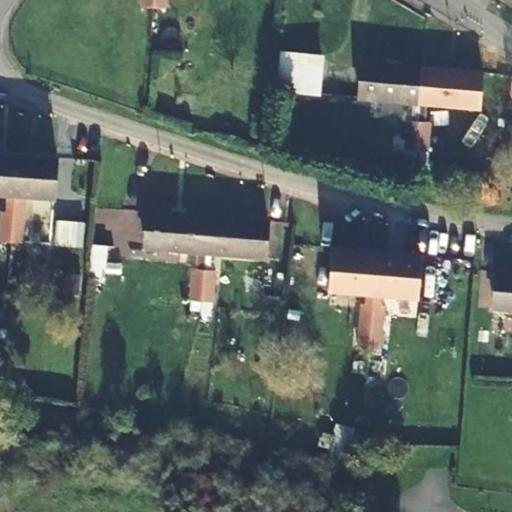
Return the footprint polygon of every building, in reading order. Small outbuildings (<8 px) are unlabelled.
[(154,0),(154,7),(165,8),(166,0),(154,0)] [(321,55),(280,51),(277,90),(318,94),(321,55)] [(415,151),(421,68),(361,62),(358,99),(411,104),(409,122),(405,121),(403,151),(415,152),(415,151)] [(415,151),(415,152),(426,153),(428,122),(425,122),(426,104),(478,109),(481,73),(421,68),(415,151)] [(10,243),(19,156),(0,154),(0,193),(6,194),(5,213),(0,213),(0,272),(8,273),(10,243)] [(19,156),(10,243),(24,244),(26,215),(21,214),(23,195),(54,198),(58,160),(19,156)] [(202,301),(209,218),(149,212),(146,248),(199,253),(198,272),(194,271),(191,300),(202,301)] [(209,218),(202,301),(213,302),(216,273),(211,272),(213,254),(266,259),(269,223),(209,218)] [(372,337),(379,251),(334,246),(331,285),(368,288),(366,307),(361,307),(358,336),(372,337)] [(379,251),(372,337),(384,338),(387,309),(382,309),(383,290),(420,293),(423,255),(379,251)] [(511,273),(496,272),(492,308),(511,309),(511,273)] [(329,312),(314,311),(311,340),(326,341),(329,312)]
